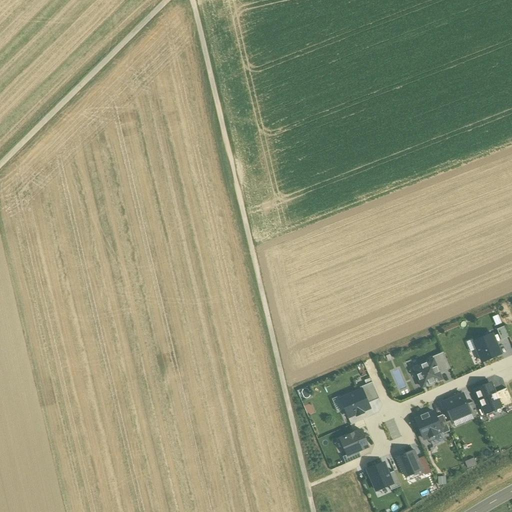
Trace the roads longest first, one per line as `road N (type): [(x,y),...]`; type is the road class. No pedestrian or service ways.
road 1 (track): [(313,511),(194,0)]
road 2 (track): [(174,0),(0,173)]
road 3 (residential): [(511,361),(392,412)]
